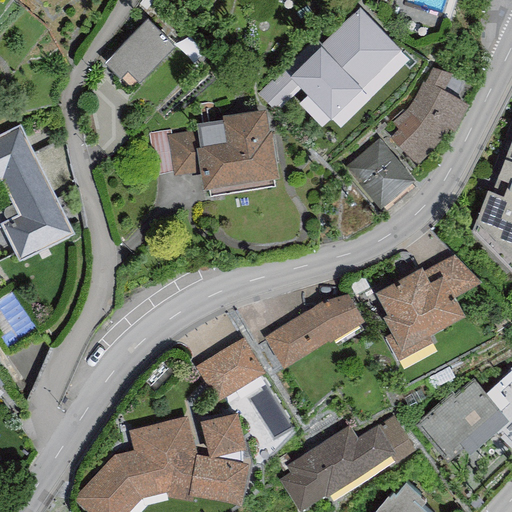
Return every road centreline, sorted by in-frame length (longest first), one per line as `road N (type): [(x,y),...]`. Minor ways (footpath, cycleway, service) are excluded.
road 1 (residential): [(52,463),(102,386),(155,328),(230,287),(349,254),(390,235),(427,204),(511,42)]
road 2 (residential): [(52,463),(47,399),(90,313),(102,259),(71,126),(71,93),(126,0)]
